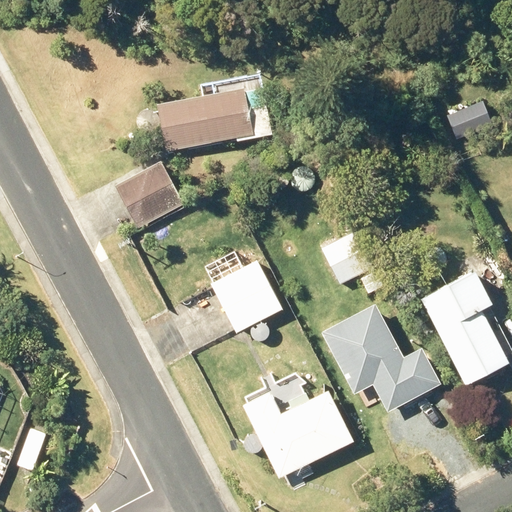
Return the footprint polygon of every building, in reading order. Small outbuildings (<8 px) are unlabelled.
[(154,105),(163,152),(234,138),(235,141),(269,135),(260,89),(240,93),(239,89),(154,105)] [(479,102),(446,116),(455,139),(489,125),(479,102)] [(159,162),(113,185),(135,228),(181,204),(159,162)] [(354,230),(319,248),(337,285),(372,266),(354,230)] [(208,285),(234,333),(280,309),(281,310),(286,308),(282,300),(276,303),(254,261),(241,268),(232,251),(201,267),(210,284),(208,285)] [(373,272),(358,280),(365,294),(381,286),(373,272)] [(417,301),(461,386),(504,364),(476,312),(487,306),(470,273),(417,301)] [(371,308),(388,340),(403,332),(386,300),(371,308)] [(334,312),(305,327),(322,358),(350,342),(334,312)] [(394,348),(406,369),(419,362),(407,341),(394,348)] [(265,393),(239,406),(275,479),(349,443),(324,393),(306,402),(302,393),(285,402),(289,410),(277,416),(265,393)]
